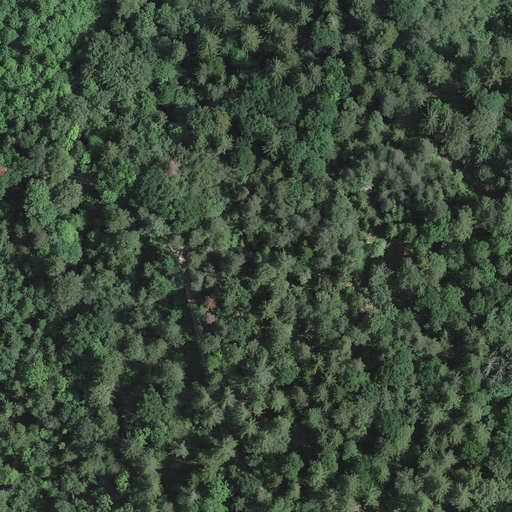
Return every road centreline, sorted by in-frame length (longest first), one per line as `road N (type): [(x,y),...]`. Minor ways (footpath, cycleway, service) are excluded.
road 1 (track): [(343,511),(285,499),(237,463),(184,266),(143,205),(90,182),(0,168)]
road 2 (track): [(125,0),(151,32),(184,52),(452,158),(511,212)]
